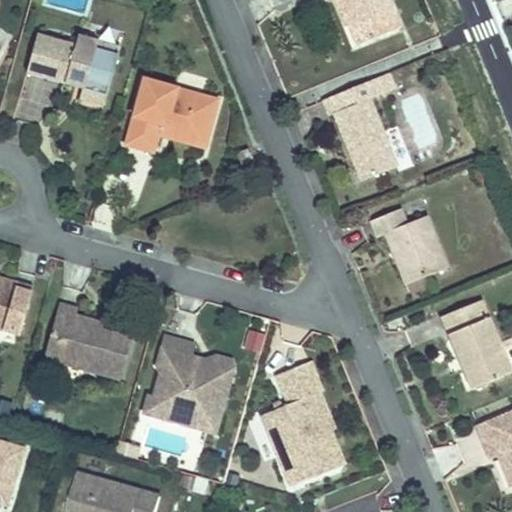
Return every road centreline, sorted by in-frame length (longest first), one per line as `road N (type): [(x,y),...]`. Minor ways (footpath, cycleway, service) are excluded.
road 1 (residential): [(346,312),(288,308),(30,237),(0,190)]
road 2 (residential): [(346,312),(217,0)]
road 3 (residential): [(437,511),(346,312)]
